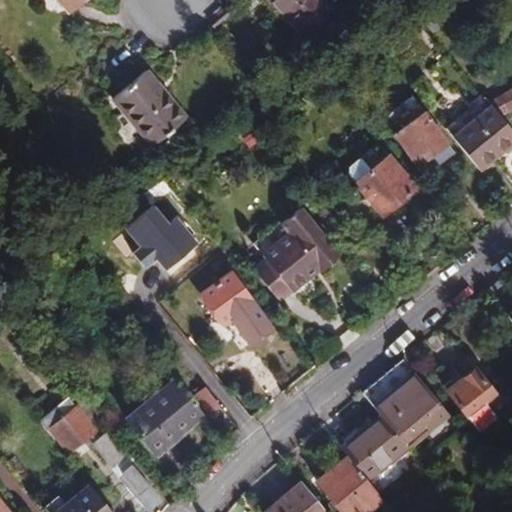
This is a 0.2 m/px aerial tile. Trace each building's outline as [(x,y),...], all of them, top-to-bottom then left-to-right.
[(82,0),(57,0),(69,12),(82,0)] [(336,8),(328,0),(266,0),(302,40),(336,8)] [(416,0),(411,3),(419,15),(433,7),(428,0),(416,0)] [(425,22),(433,32),(445,25),(438,14),(425,22)] [(186,117),(145,70),(113,98),(112,98),(153,145),(186,117)] [(511,86),(488,101),(491,105),(501,117),(511,110),(511,86)] [(302,98),(308,108),(319,101),(314,91),(302,98)] [(511,130),(501,117),(491,105),(452,138),(477,170),(504,148),(500,143),(511,132),(511,130)] [(423,111),(393,133),(416,166),(432,154),(438,162),(452,152),(447,144),(423,111)] [(504,148),(511,140),(511,132),(500,143),(504,148)] [(355,179),(382,214),(414,188),(378,143),(360,158),(368,168),(355,179)] [(368,168),(360,158),(349,167),(349,173),(355,179),(368,168)] [(197,239),(177,214),(168,221),(153,202),(123,226),(139,245),(132,250),(152,275),(197,239)] [(264,258),(252,268),(278,300),(290,290),(291,292),(308,277),(305,273),(315,266),(318,270),(319,271),(339,255),(299,206),(279,222),(287,231),(265,251),(260,254),(264,258)] [(278,221),(252,243),(257,249),(260,246),(265,251),(287,231),(279,222),(278,221)] [(318,270),(315,266),(305,273),(308,277),(318,270)] [(247,343),(269,327),(230,271),(199,293),(221,325),(229,319),(247,343)] [(486,291),(511,322),(511,296),(498,280),(486,291)] [(171,347),(180,360),(192,350),(182,338),(171,347)] [(317,480),(343,511),(367,511),(382,500),(367,481),(449,414),(403,359),(362,392),(381,415),(340,448),(346,456),(317,480)] [(203,371),(207,386),(230,375),(226,360),(203,371)] [(447,389),(467,415),(477,408),(494,394),(473,368),(447,389)] [(124,418),(154,455),(202,416),(172,379),(124,418)] [(219,407),(203,387),(192,396),(208,416),(219,407)] [(483,416),(500,402),(494,394),(477,408),(483,416)] [(67,454),(96,432),(67,396),(39,419),(67,454)] [(90,407),(100,420),(110,411),(100,399),(90,407)] [(91,443),(145,511),(162,511),(170,503),(108,429),(91,443)] [(6,463),(18,478),(26,472),(13,456),(6,463)] [(325,511),(294,474),(281,485),(287,493),(264,511),(325,511)] [(57,511),(110,511),(89,485),(66,505),(57,511)] [(44,510),(46,511),(57,511),(66,505),(59,498),(44,510)] [(8,511),(0,502),(0,511),(8,511)]
